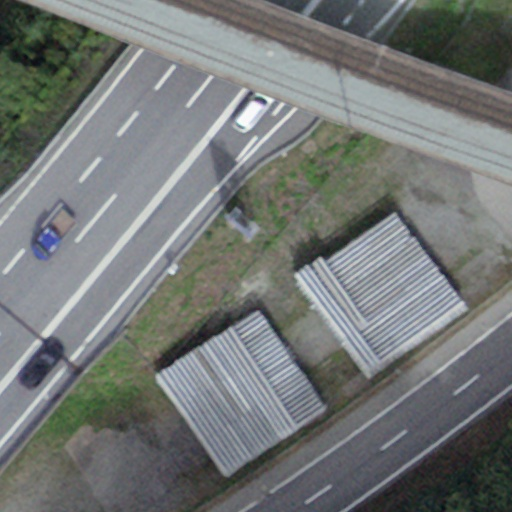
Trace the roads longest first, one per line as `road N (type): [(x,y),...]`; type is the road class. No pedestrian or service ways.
road 1 (trunk): [(0,335),(283,0)]
road 2 (tertiary): [(282,511),(511,345)]
